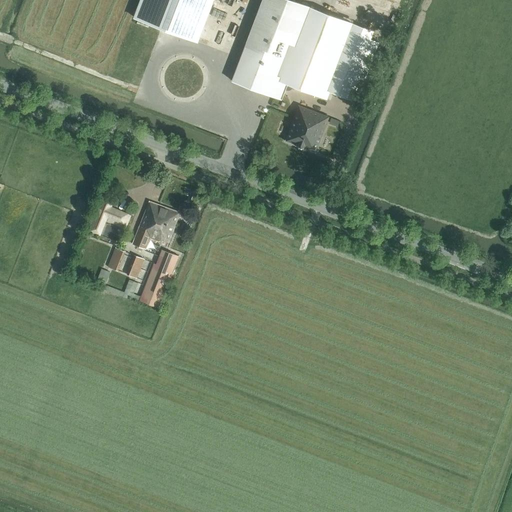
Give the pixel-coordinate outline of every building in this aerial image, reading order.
[(142,0),(136,19),(196,41),(211,0),(142,0)] [(357,102),(379,43),(349,31),(353,23),(292,0),(262,0),(232,81),(282,100),(286,90),(288,90),(290,90),(291,89),(293,88),(294,86),(325,98),(324,97),(327,91),(357,102)] [(209,120),(221,124),(226,108),(220,107),(220,106),(214,104),(209,120)] [(329,117),(299,105),(286,140),(285,141),(286,141),(295,145),(306,149),(315,152),(316,153),(316,152),(329,117)] [(116,198),(102,192),(86,230),(101,236),(107,221),(125,229),(131,215),(112,207),(116,198)] [(169,242),(181,213),(150,201),(133,244),(147,249),(148,247),(147,247),(150,237),(159,241),(160,238),(169,242)] [(378,226),(397,234),(400,226),(382,218),(378,226)] [(104,289),(110,272),(101,268),(97,279),(74,270),(88,235),(83,234),(68,273),(100,285),(99,287),(104,289)] [(125,252),(116,249),(109,266),(118,269),(125,252)] [(179,255),(161,249),(156,263),(153,263),(139,300),(159,308),(179,255)] [(145,259),(136,256),(129,274),(138,277),(145,259)] [(138,283),(129,280),(123,296),(127,298),(128,296),(134,298),(136,294),(134,293),(138,283)]
